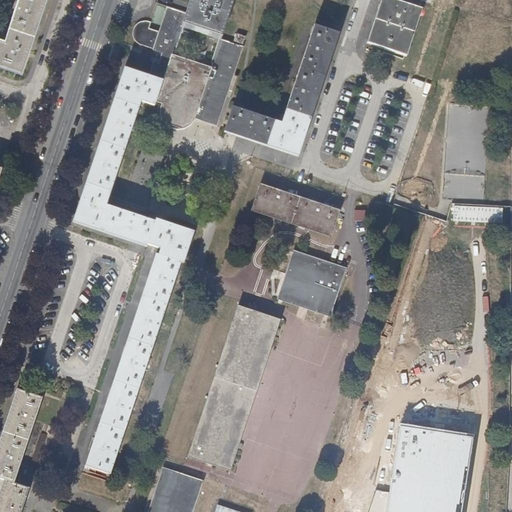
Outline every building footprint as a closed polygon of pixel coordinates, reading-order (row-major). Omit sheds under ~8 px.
[(0,63),(21,71),(26,55),(40,14),(44,0),(19,0),(6,40),(0,38),(0,63)] [(193,0),(189,15),(184,28),(220,40),(232,0),(193,0)] [(369,45),(370,45),(405,57),(420,10),(389,0),(384,0),(378,20),(370,43),(369,45)] [(153,23),(149,23),(148,22),(145,23),(141,25),(139,27),(138,28),(137,30),(136,34),(136,37),(137,40),(138,43),(141,46),(166,54),(174,57),(184,28),(189,15),(170,9),(162,34),(151,30),(153,23)] [(241,136),(297,155),(304,135),(320,86),(331,51),(337,35),(336,34),(314,27),(282,123),(233,107),(225,131),(241,136)] [(246,38),(237,35),(235,42),(244,45),(246,38)] [(210,69),(232,76),(242,48),(220,40),(210,69)] [(154,66),(153,72),(166,76),(156,102),(162,104),(195,115),(213,120),(224,88),(228,90),(232,76),(210,69),(174,57),(166,54),(162,65),(155,63),(154,66)] [(142,68),(130,64),(114,111),(98,157),(86,194),(76,222),(136,242),(153,248),(160,251),(156,266),(140,312),(125,356),(111,398),(96,442),(87,469),(108,476),(189,235),(107,206),(141,103),(155,107),(155,105),(156,102),(166,76),(153,72),(142,68)] [(224,99),(219,123),(224,124),(229,100),(224,99)] [(162,104),(161,107),(157,117),(157,119),(158,122),(159,126),(162,131),(163,132),(166,134),(170,136),(173,136),(175,137),(179,136),(184,135),(187,132),(191,128),(192,126),(195,115),(162,104)] [(280,195),(260,188),(252,211),(332,239),(340,214),(319,207),(280,195)] [(345,270),(294,254),(279,300),(330,317),(345,270)] [(189,458),(212,466),(229,471),(279,321),(239,307),(189,458)] [(41,401),(18,393),(13,409),(0,448),(0,480),(6,482),(1,498),(0,501),(0,511),(21,511),(29,490),(13,485),(41,401)] [(458,511),(469,436),(401,424),(389,493),(377,490),(368,511),(458,511)] [(210,472),(212,466),(189,458),(186,457),(181,472),(189,475),(192,466),(210,472)] [(193,511),(205,480),(189,475),(181,472),(166,468),(151,511),(193,511)]
